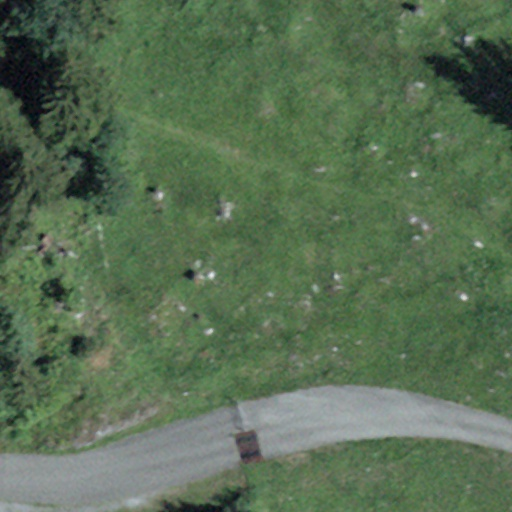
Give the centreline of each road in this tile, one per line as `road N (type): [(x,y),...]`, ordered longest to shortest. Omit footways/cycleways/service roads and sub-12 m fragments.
road 1 (unclassified): [(511,436),(357,402),(216,431),(109,468),(0,477)]
road 2 (track): [(0,53),(416,211)]
